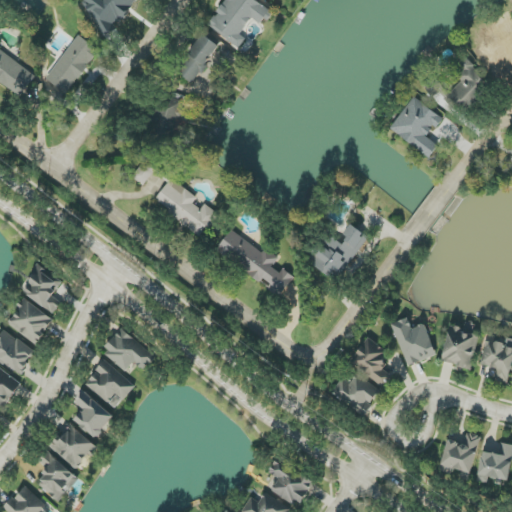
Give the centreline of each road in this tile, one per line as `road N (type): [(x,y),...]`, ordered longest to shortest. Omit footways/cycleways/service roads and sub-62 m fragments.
road 1 (tertiary): [(442,511),(283,401),(0,174)]
road 2 (tertiary): [(0,202),(271,422),(402,511)]
road 3 (residential): [(313,360),(291,354),(0,129)]
road 4 (residential): [(511,415),(422,392),(395,417),(393,434),(404,444),(427,436),(444,395)]
road 5 (residential): [(120,268),(44,403),(0,461)]
road 6 (residential): [(54,170),(181,0)]
road 7 (residential): [(313,360),(415,235)]
